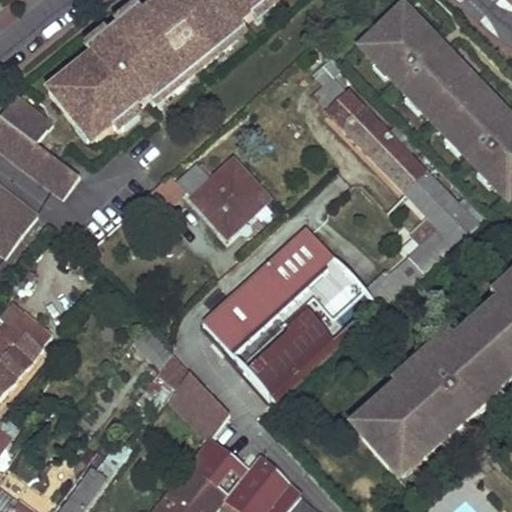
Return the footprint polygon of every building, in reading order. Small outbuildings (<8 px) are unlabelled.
[(168,0),(133,29),(129,24),(98,49),(102,54),(49,97),(76,129),(81,125),(98,146),(163,94),(167,99),(231,48),(224,39),(271,0),(168,0)] [(404,11),(397,18),(407,27),(413,21),(404,11)] [(494,187),(509,202),(511,199),(511,123),(500,111),(498,113),(487,103),(490,100),(465,74),(462,76),(451,66),(454,63),(413,21),(407,27),(397,18),(363,50),(378,66),(381,63),(393,76),(391,79),(410,99),(412,97),(426,111),(423,113),(449,140),(451,137),(465,151),(462,153),(482,173),(484,171),(497,184),(494,187)] [(454,63),(451,66),(462,76),(465,74),(468,70),(457,60),(454,63)] [(378,66),(374,69),(387,82),(391,79),(393,76),(381,63),(378,66)] [(406,197),(426,177),(347,95),(327,115),(406,197)] [(410,99),(407,103),(420,116),(423,113),(426,111),(412,97),(410,99)] [(490,100),(487,103),(498,113),(500,111),(503,108),(493,97),(490,100)] [(16,100),(1,120),(0,119),(0,153),(64,202),(80,181),(37,148),(48,133),(29,118),(33,112),(16,100)] [(52,127),(33,112),(29,118),(48,133),(52,127)] [(449,140),(445,143),(459,157),(462,153),(465,151),(451,137),(449,140)] [(269,203),(233,163),(212,184),(195,167),(176,184),(185,194),(228,240),(269,203)] [(482,173),(478,177),(491,190),(494,187),(497,184),(484,171),(482,173)] [(426,177),(406,197),(440,232),(389,279),(384,274),(364,293),(381,312),(383,316),(477,229),(426,177)] [(162,215),(185,194),(176,184),(171,178),(148,199),(162,215)] [(0,256),(6,261),(38,219),(0,189),(0,256)] [(364,293),(306,231),(207,326),(277,406),(381,312),(364,293)] [(511,281),(502,290),(506,295),(496,303),(499,307),(457,344),(455,341),(445,350),(441,346),(403,380),(407,384),(377,411),(377,410),(366,420),(375,430),(363,442),(392,474),(404,462),(413,472),(492,400),(486,393),(492,387),(495,390),(505,381),(502,378),(511,369),(511,281)] [(0,321),(5,327),(22,309),(12,300),(0,312),(0,321)] [(0,351),(4,355),(0,358),(0,402),(18,385),(17,382),(35,363),(40,351),(38,348),(50,334),(22,309),(5,327),(0,331),(0,351)] [(145,327),(133,344),(159,374),(172,357),(145,327)] [(159,374),(141,399),(149,406),(165,386),(175,394),(189,376),(172,357),(159,374)] [(189,376),(175,394),(197,413),(210,397),(189,376)] [(0,428),(0,429),(14,441),(25,426),(11,413),(0,428)] [(366,420),(353,430),(363,442),(375,430),(366,420)] [(187,464),(204,445),(177,423),(161,441),(187,464)] [(0,456),(14,441),(0,429),(0,456)] [(31,492),(40,500),(76,446),(68,438),(43,474),(31,492)] [(303,497),(261,459),(252,470),(213,440),(155,511),(215,511),(225,500),(239,511),(315,511),(301,500),(303,497)] [(118,471),(129,457),(120,452),(109,466),(118,471)] [(404,462),(392,474),(400,483),(413,472),(404,462)] [(31,492),(43,474),(34,469),(17,489),(20,491),(27,497),(31,492)] [(88,511),(107,485),(92,475),(65,511),(88,511)] [(16,511),(27,497),(20,491),(4,511),(16,511)] [(31,511),(40,500),(31,492),(27,497),(16,511),(31,511)]
